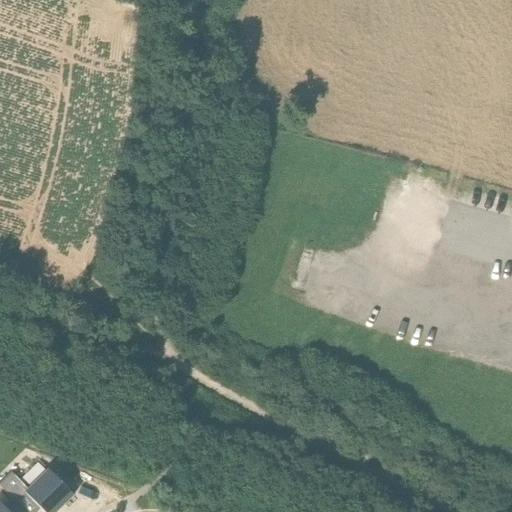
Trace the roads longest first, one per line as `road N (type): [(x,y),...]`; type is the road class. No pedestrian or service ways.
road 1 (track): [(180,364),(157,319),(152,274),(194,0)]
road 2 (track): [(180,364),(451,511)]
